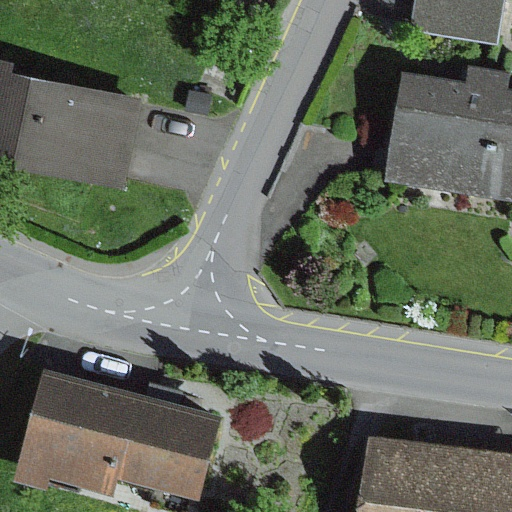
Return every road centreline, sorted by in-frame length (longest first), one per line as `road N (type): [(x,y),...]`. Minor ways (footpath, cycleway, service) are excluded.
road 1 (unclassified): [(329,0),(213,251),(195,333)]
road 2 (tertiary): [(195,333),(511,379)]
road 3 (tertiary): [(6,275),(107,313),(195,333)]
road 4 (track): [(380,359),(366,434),(335,511)]
